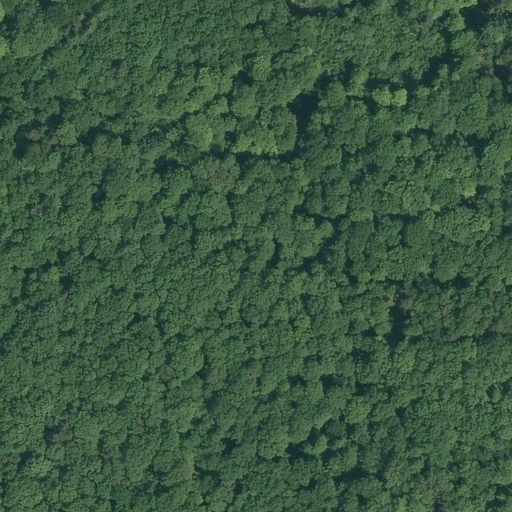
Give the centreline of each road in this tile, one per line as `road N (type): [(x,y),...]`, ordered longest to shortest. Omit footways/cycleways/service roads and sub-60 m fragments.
road 1 (track): [(395,511),(295,143),(290,0)]
road 2 (track): [(511,118),(0,178)]
